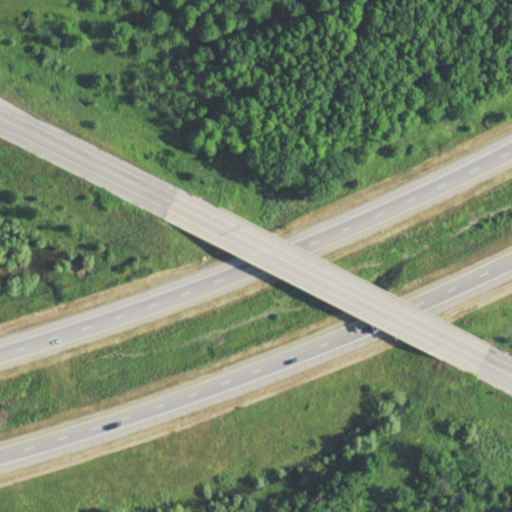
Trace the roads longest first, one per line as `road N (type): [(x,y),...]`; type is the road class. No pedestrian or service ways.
road 1 (motorway): [(511,147),(259,264),(0,353)]
road 2 (motorway): [(0,458),(195,397),(511,258)]
road 3 (tertiary): [(185,213),(416,332)]
road 4 (tertiary): [(0,122),(185,213)]
